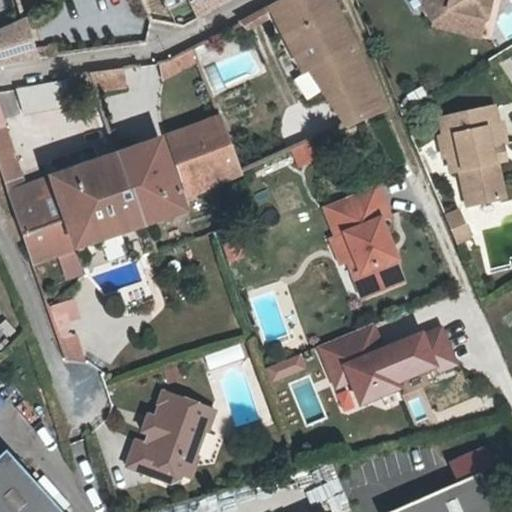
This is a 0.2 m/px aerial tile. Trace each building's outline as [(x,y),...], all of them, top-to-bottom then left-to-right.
[(142,0),(150,19),(183,24),(195,17),(186,0),(142,0)] [(302,70),(343,129),(381,108),(356,46),(332,0),(282,0),(271,6),(302,70)] [(425,0),(425,2),(433,15),(449,5),(487,14),(490,0),(425,0)] [(0,62),(38,58),(24,20),(22,21),(0,30),(0,62)] [(163,78),(199,60),(193,46),(168,59),(160,61),(163,78)] [(126,86),(123,66),(90,71),(90,77),(95,92),(126,86)] [(70,108),(68,82),(17,88),(20,114),(70,108)] [(495,142),(503,140),(508,140),(504,119),(500,119),(497,103),(442,113),(444,130),(439,131),(442,151),(448,151),(450,165),(458,164),(465,200),(504,194),(497,157),(495,142)] [(242,172),(219,115),(166,136),(189,193),(242,172)] [(59,224),(68,251),(78,247),(98,241),(98,238),(146,222),(133,184),(127,186),(117,157),(74,172),(73,170),(24,185),(3,121),(0,121),(0,168),(23,236),(59,224)] [(127,186),(133,184),(146,222),(162,217),(163,219),(185,212),(179,193),(178,194),(165,157),(167,156),(161,139),(135,148),(136,150),(117,157),(127,186)] [(295,167),(312,160),(304,139),(287,146),(295,167)] [(506,155),(503,140),(495,142),(497,157),(506,155)] [(328,216),(382,197),(377,184),(324,204),(328,216)] [(389,215),(382,197),(328,216),(335,235),(344,232),(352,256),(366,294),(400,281),(392,260),(395,259),(380,219),(389,215)] [(452,231),(465,225),(458,208),(444,213),(446,216),(452,231)] [(32,262),(68,251),(59,224),(23,236),(32,262)] [(468,233),(465,225),(452,231),(456,239),(468,233)] [(366,294),(352,256),(345,259),(359,296),(366,294)] [(50,301),(58,364),(82,361),(75,298),(50,301)] [(379,346),(372,327),(318,349),(329,375),(344,370),(350,384),(359,407),(398,391),(396,385),(433,370),(436,376),(455,368),(441,332),(422,340),(421,337),(382,353),(378,355),(375,348),(379,346)] [(269,385),(305,371),(298,354),(262,368),(269,385)] [(329,375),(335,390),(350,384),(344,370),(329,375)] [(143,437),(140,445),(157,452),(148,477),(170,485),(179,481),(181,476),(187,456),(196,452),(206,427),(199,423),(206,406),(164,391),(155,414),(159,420),(153,432),(143,437)] [(216,409),(206,406),(199,423),(206,427),(209,428),(216,409)] [(139,434),(143,437),(153,432),(159,420),(155,414),(148,411),(139,434)] [(123,467),(148,477),(157,452),(140,445),(132,442),(123,467)] [(0,511),(64,511),(62,509),(60,507),(51,497),(6,447),(0,452),(0,511)] [(200,455),(196,452),(187,456),(181,476),(190,480),(200,455)] [(496,511),(479,468),(381,510),(381,511),(496,511)] [(55,493),(51,497),(60,507),(62,509),(69,503),(57,491),(55,493)]
